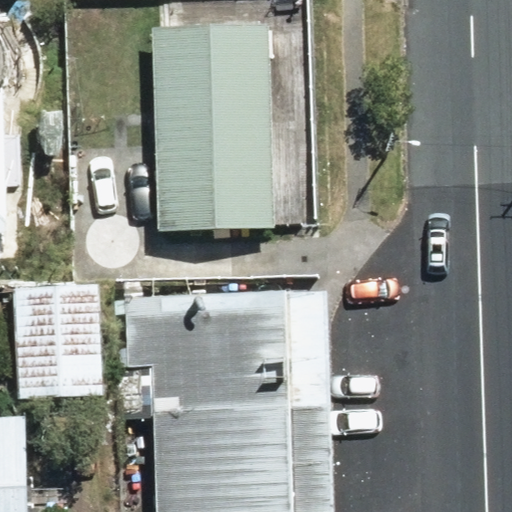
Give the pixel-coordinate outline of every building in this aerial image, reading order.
[(163,234),(277,234),(277,126),(298,126),(298,29),(265,29),(163,29),(163,234)] [(0,102),(0,244),(32,244),(29,102),(0,102)] [(292,511),(283,261),(126,267),(135,511),(292,511)] [(112,287),(28,287),(28,406),(112,406),(112,287)] [(0,511),(38,511),(36,422),(0,423),(0,511)]
